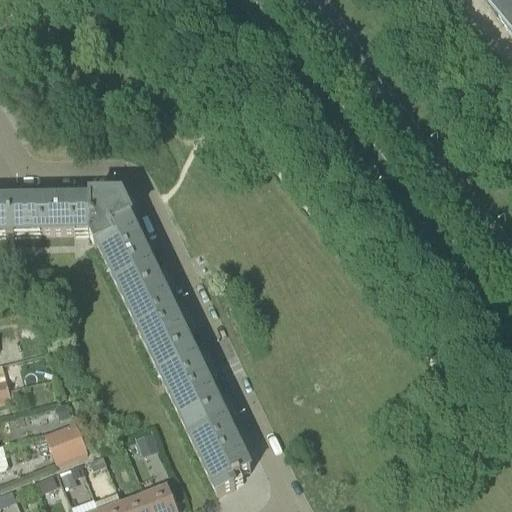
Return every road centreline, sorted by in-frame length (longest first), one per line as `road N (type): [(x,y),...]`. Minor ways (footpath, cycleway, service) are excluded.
road 1 (residential): [(296,511),(136,173),(23,171),(9,151)]
road 2 (secondary): [(233,0),(511,334)]
road 3 (secondary): [(511,263),(295,0)]
